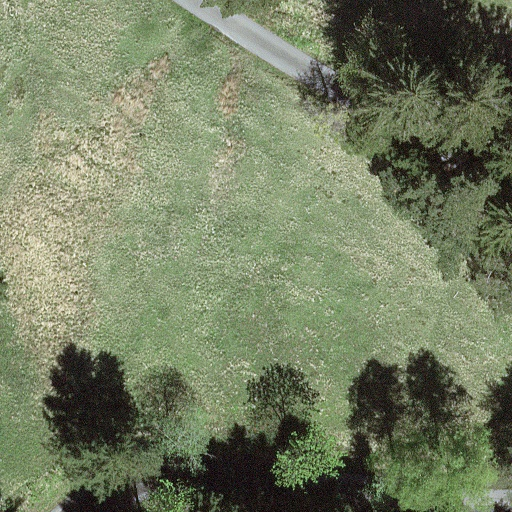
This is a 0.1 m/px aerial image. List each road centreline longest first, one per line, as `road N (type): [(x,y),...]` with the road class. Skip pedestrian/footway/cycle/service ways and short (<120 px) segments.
road 1 (track): [(511,507),(363,484),(155,473),(88,511)]
road 2 (track): [(210,0),(511,204)]
